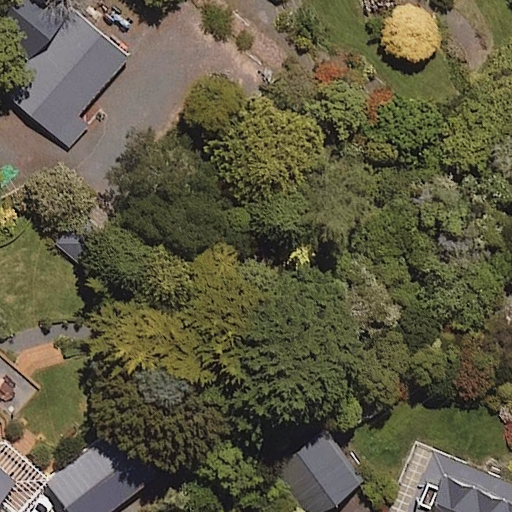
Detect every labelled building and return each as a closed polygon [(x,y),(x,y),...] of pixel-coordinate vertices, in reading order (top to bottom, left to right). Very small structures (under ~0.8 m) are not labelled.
[(11,90),(59,137),(74,151),(97,126),(83,112),(136,56),(87,9),(66,31),(32,0),(31,0),(7,26),(41,58),(11,90)] [(109,511),(171,465),(134,417),(51,480),(75,511),(109,511)] [(329,511),(368,479),(330,434),(283,475),(313,511),(329,511)] [(511,511),(511,483),(422,445),(393,511),(511,511)] [(0,507),(20,486),(0,466),(0,507)]
